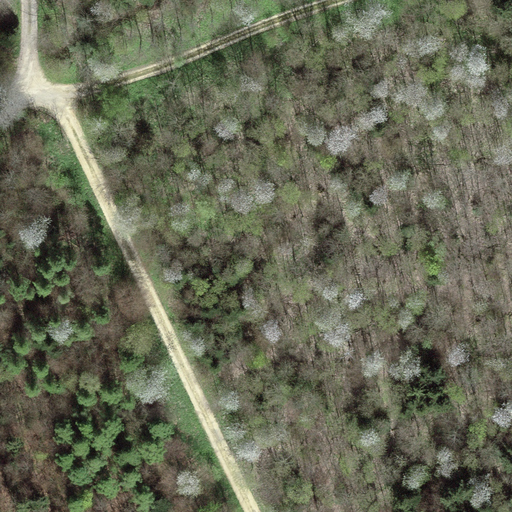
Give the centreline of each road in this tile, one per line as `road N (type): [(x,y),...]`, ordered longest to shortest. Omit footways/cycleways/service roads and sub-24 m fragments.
road 1 (track): [(252,511),(64,111),(38,86)]
road 2 (track): [(38,86),(94,84),(341,0)]
